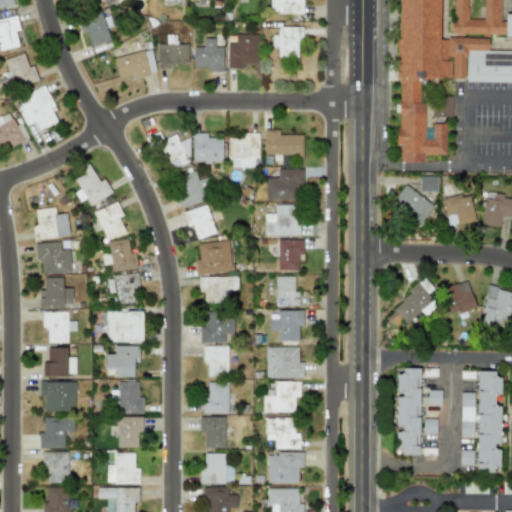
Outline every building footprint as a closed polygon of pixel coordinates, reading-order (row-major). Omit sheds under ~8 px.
[(0,0),(0,8),(13,8),(12,0),(0,0)] [(302,12),(301,0),(269,0),(269,13),(302,12)] [(511,81),(511,15),(499,15),(499,0),(482,0),(482,19),(466,19),(466,0),(451,0),(451,35),(511,36),(511,45),(439,44),(439,0),(398,0),(396,157),(444,158),(444,130),(422,130),(423,78),(464,79),(464,81),(511,81)] [(86,32),(90,47),(110,40),(100,11),(77,19),(81,33),(86,32)] [(0,18),(0,48),(18,44),(14,32),(19,31),(15,15),(0,18)] [(301,27),(277,27),(277,35),(272,35),(272,47),(277,47),(277,56),(301,57),(301,27)] [(257,64),(257,34),(235,34),(235,43),(227,43),(227,68),(241,69),(241,64),(257,64)] [(193,67),(207,68),(207,72),(222,72),(223,47),(214,47),(214,38),(203,38),(202,47),(193,47),(193,67)] [(187,43),(157,43),(157,69),(173,69),(173,64),(187,63),(187,43)] [(132,78),(155,73),(150,50),(113,57),(117,78),(132,75),(132,78)] [(1,61),(12,89),(38,79),(32,65),(28,67),(22,53),(1,61)] [(27,125),(34,122),(38,130),(56,122),(50,109),(53,107),(44,85),(15,98),(27,125)] [(0,150),(22,139),(8,112),(0,115),(0,150)] [(302,134),(278,135),(278,130),(264,130),(264,156),(302,155),(302,134)] [(149,135),(165,171),(192,159),(183,139),(178,142),(175,134),(162,139),(158,131),(149,135)] [(228,137),(227,167),(253,167),(253,158),(257,158),(258,133),(243,132),(242,138),(228,137)] [(222,139),(206,138),(206,133),(192,133),(191,162),(221,163),(222,139)] [(74,192),(79,201),(85,198),(89,205),(111,193),(103,179),(98,182),(88,164),(79,169),(82,174),(73,179),(79,189),(74,192)] [(264,199),(302,200),(302,169),(277,168),(277,178),(265,177),(264,199)] [(196,180),(195,172),(173,177),(180,207),(207,201),(202,179),(196,180)] [(437,176),(419,176),(419,192),(436,192),(437,176)] [(432,206),(405,184),(391,202),(419,223),(432,206)] [(442,200),(449,227),(475,220),(467,193),(442,200)] [(511,199),(511,197),(486,194),(482,225),(500,227),(501,216),(510,217),(511,199)] [(122,216),(116,202),(93,212),(105,240),(124,231),(118,218),(122,216)] [(182,213),(187,227),(191,225),(196,239),(215,233),(205,204),(182,213)] [(264,214),(263,235),(298,235),(299,205),(273,205),(273,214),(264,214)] [(66,213),(55,214),(54,207),(34,209),(36,225),(31,226),(33,240),(68,235),(66,213)] [(108,253),(101,254),(102,265),(110,264),(111,272),(136,269),(134,252),(129,253),(127,239),(106,241),(108,253)] [(277,270),(297,270),(297,255),(302,255),(303,240),(277,239),(277,270)] [(231,272),(229,241),(197,243),(198,260),(194,260),(195,274),(231,272)] [(69,249),(60,250),(59,242),(34,243),(35,260),(40,259),(41,273),(70,272),(69,249)] [(138,302),(135,274),(106,277),(108,293),(115,292),(116,304),(138,302)] [(237,291),(236,276),(197,277),(198,292),(203,292),(203,304),(223,303),(223,291),(237,291)] [(293,276),(274,276),(274,306),(298,306),(297,292),(294,292),(293,276)] [(71,288),(62,288),(62,277),(43,278),(43,290),(38,291),(39,308),(72,307),(71,288)] [(427,295),(433,289),(424,278),(391,307),(404,323),(431,300),(427,295)] [(443,287),(451,314),(474,308),(467,280),(443,287)] [(510,289),(483,288),(482,326),(509,327),(510,289)] [(268,330),(276,331),(276,340),(297,341),(297,326),(302,326),(302,311),(277,310),(277,319),(268,319),(268,330)] [(141,342),(142,312),(105,311),(105,341),(141,342)] [(47,343),(67,343),(67,331),(75,331),(75,321),(67,321),(67,312),(41,312),(42,328),(46,328),(47,343)] [(233,312),(203,312),(203,327),(198,327),(198,342),(224,342),(224,333),(232,333),(233,312)] [(104,354),(104,369),(114,369),(114,377),(133,376),(133,362),(138,362),(138,345),(113,346),(113,354),(104,354)] [(227,346),(202,346),(202,363),(207,363),(207,376),(227,377),(227,346)] [(302,378),(302,362),(297,362),(297,346),(264,347),(265,378),(302,378)] [(42,375),(74,376),(75,357),(66,357),(66,348),(46,347),(46,361),(42,361),(42,375)] [(418,455),(419,368),(402,368),(402,374),(396,374),(395,394),(396,394),(396,455),(418,455)] [(476,473),(497,473),(497,447),(500,447),(500,406),(494,406),(494,396),(500,396),(500,373),(477,372),(476,473)] [(74,382),(39,381),(39,397),(43,397),(43,411),(74,411),(74,382)] [(116,382),(117,413),(142,413),(141,397),(137,397),(136,381),(116,382)] [(294,412),(294,396),(299,397),(299,382),(274,381),(273,396),(262,395),(261,412),(294,412)] [(227,383),(207,382),(206,398),(202,398),(202,413),(227,413),(227,383)] [(141,416),(116,417),(117,448),(137,447),(137,432),(142,432),(141,416)] [(224,417),(199,416),(198,432),(204,432),(203,448),(224,448),(224,417)] [(72,417),(43,417),(43,432),(37,433),(38,449),(63,448),(63,432),(73,431),(72,417)] [(299,448),(298,433),(294,433),(294,418),(264,418),(264,440),(274,439),(274,449),(299,448)] [(67,451),(43,451),(43,483),(66,483),(67,451)] [(302,452),(276,452),(276,455),(266,456),(267,483),(297,483),(297,468),(302,468),(302,452)] [(105,484),(138,484),(138,468),(133,468),(133,453),(113,453),(113,465),(106,465),(105,484)] [(232,466),(223,466),(223,454),(200,453),(200,483),(232,483),(232,466)] [(66,511),(67,487),(46,487),(46,503),(41,503),(41,511),(66,511)] [(138,487),(97,488),(97,498),(105,498),(105,511),(133,511),(133,502),(138,502),(138,487)] [(227,487),(202,487),(202,511),(213,511),(212,511),(226,511),(227,507),(236,507),(236,494),(227,495),(227,487)] [(266,505),(270,505),(270,511),(301,511),(302,503),(297,503),(297,489),(266,488),(266,505)]
